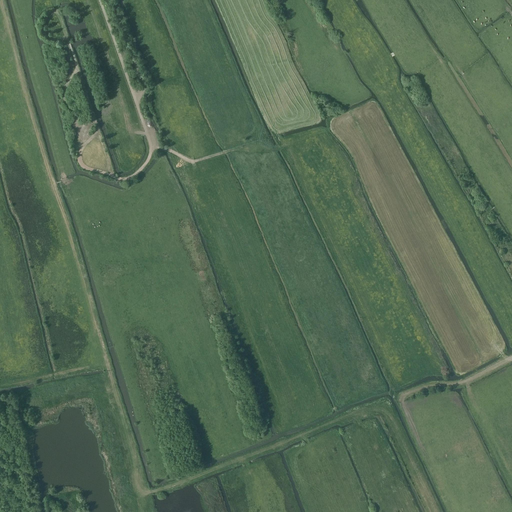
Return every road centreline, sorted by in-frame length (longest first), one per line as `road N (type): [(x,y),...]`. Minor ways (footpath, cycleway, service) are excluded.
road 1 (track): [(2,0),(147,511)]
road 2 (track): [(202,0),(272,149),(342,125),(361,137),(483,319)]
road 3 (track): [(146,495),(383,405),(434,511)]
road 4 (track): [(218,0),(340,254)]
road 5 (track): [(112,175),(80,162),(96,126),(67,38),(42,30),(56,12),(67,37)]
road 6 (track): [(226,151),(191,161),(151,146),(141,167),(122,178),(112,175),(96,126)]
road 7 (track): [(151,146),(99,0)]
